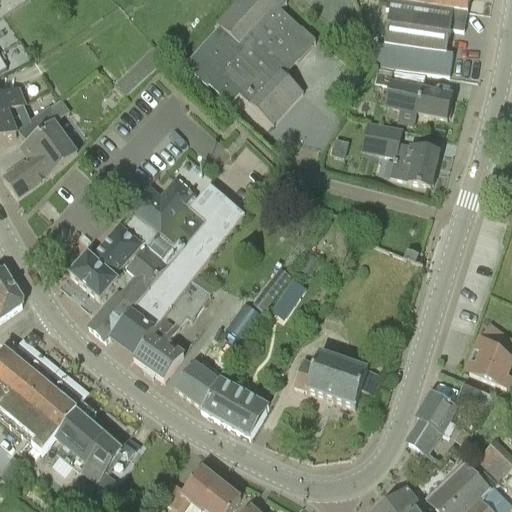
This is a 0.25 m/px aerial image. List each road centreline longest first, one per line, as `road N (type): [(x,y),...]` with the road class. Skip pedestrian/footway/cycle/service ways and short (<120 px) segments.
road 1 (tertiary): [(333,488),(368,475),(394,436),(487,140),(511,18)]
road 2 (tertiary): [(333,488),(293,482),(163,413),(94,360),(48,310)]
